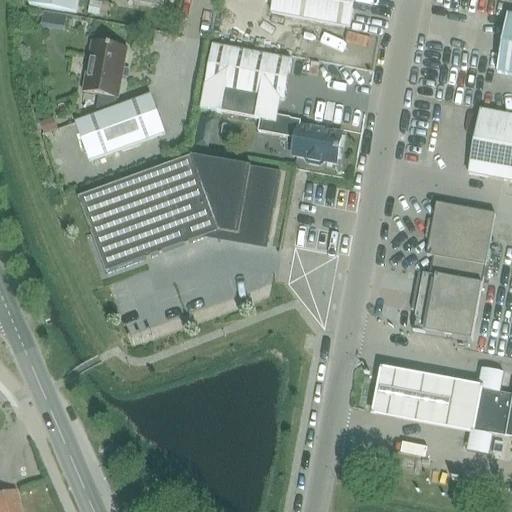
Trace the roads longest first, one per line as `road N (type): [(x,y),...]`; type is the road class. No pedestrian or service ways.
road 1 (unclassified): [(317,511),(409,0)]
road 2 (tertiary): [(93,511),(5,307)]
